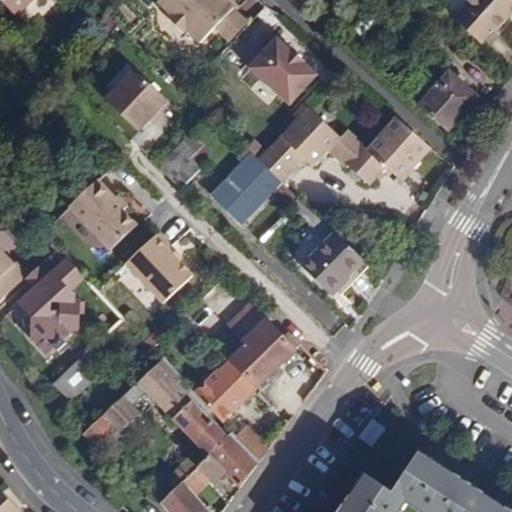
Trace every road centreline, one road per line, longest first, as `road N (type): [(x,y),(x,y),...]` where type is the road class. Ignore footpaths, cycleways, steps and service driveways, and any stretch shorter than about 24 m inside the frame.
road 1 (tertiary): [(247,511),(372,349),(425,328)]
road 2 (tertiary): [(438,311),(438,294),(511,140)]
road 3 (residential): [(78,511),(22,453),(0,406)]
